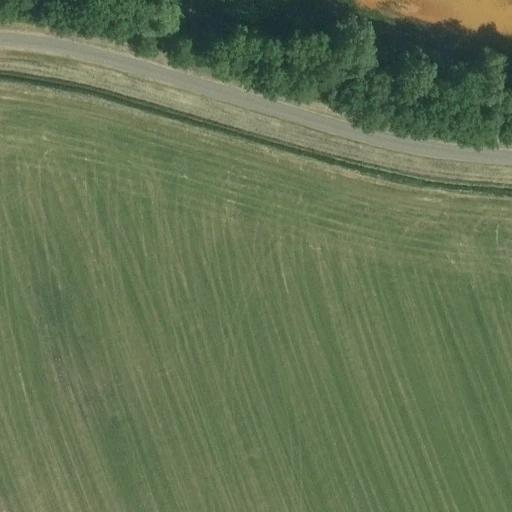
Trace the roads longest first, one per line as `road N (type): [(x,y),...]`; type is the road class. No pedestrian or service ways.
road 1 (unclassified): [(146,71),(386,143),(511,158)]
road 2 (unclassified): [(146,71),(0,41)]
